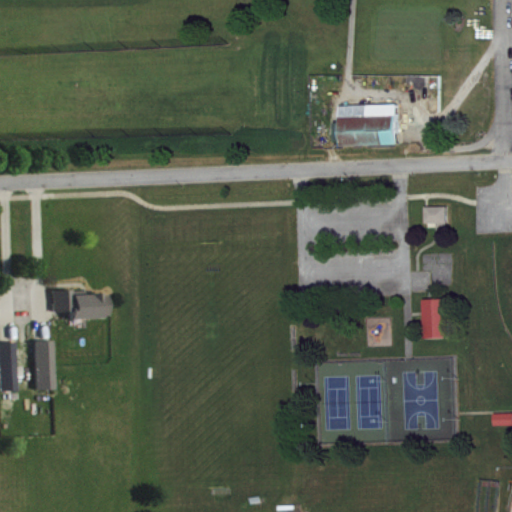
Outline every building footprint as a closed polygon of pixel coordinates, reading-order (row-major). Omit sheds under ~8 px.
[(404,152),(403,113),(347,114),(347,131),(341,131),(342,154),(404,152)] [(430,215),(430,231),(452,230),(452,214),(430,215)] [(110,299),(53,300),(54,320),(71,319),(71,327),(111,326),(110,299)] [(454,346),(453,307),(428,308),(430,347),(454,346)] [(37,371),(56,371),(55,349),(36,349),(37,371)] [(0,372),(18,372),(17,350),(0,350),(0,372)] [(500,434),(511,433),(511,421),(500,422),(500,434)]
